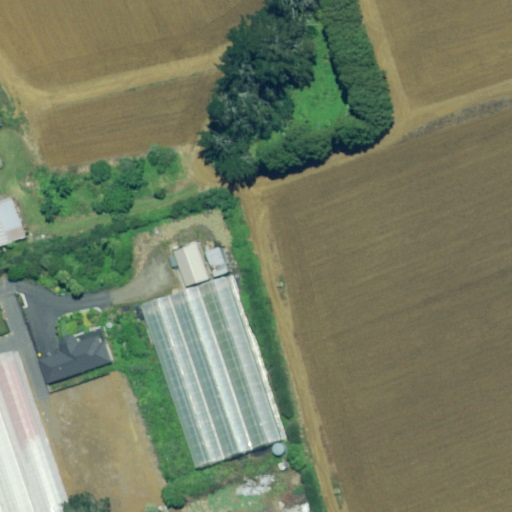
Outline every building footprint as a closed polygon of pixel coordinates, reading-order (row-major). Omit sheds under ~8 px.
[(0,249),(31,238),(16,197),(0,203),(0,249)] [(179,252),(179,254),(170,257),(175,270),(183,267),(190,286),(212,279),(201,245),(179,252)] [(234,273),(227,248),(211,252),(218,277),(234,273)] [(285,439),(233,278),(144,307),(197,468),(285,439)] [(108,345),(103,329),(64,342),(67,351),(42,359),(50,384),(116,363),(110,344),(108,345)] [(0,511),(70,511),(18,353),(0,359),(0,511)]
